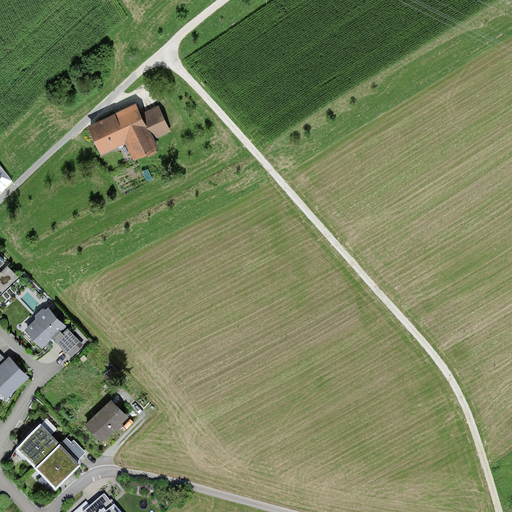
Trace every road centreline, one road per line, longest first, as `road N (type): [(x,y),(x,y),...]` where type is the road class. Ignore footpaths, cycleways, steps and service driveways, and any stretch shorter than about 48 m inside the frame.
road 1 (track): [(498,511),(449,375),(160,51)]
road 2 (residential): [(290,511),(182,483),(99,472)]
road 3 (residential): [(132,78),(0,199)]
road 4 (residential): [(0,326),(36,369),(0,444)]
